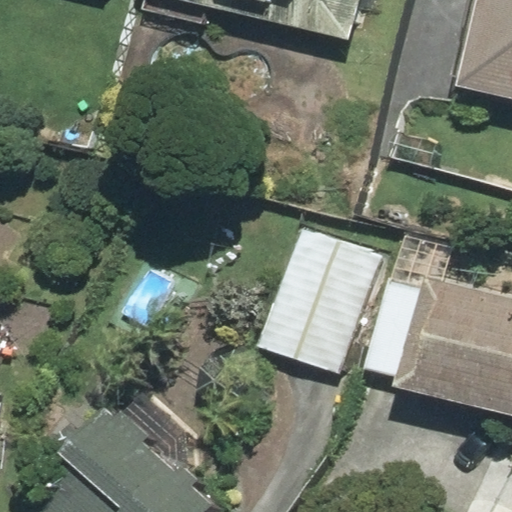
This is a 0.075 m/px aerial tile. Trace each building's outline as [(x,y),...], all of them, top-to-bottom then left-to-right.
[(161,0),(161,2),(359,45),(368,0),(161,0)] [(511,0),(495,0),(473,99),(511,107),(511,0)] [(393,260),(303,226),(258,348),(348,381),(393,260)] [(511,301),(434,285),(409,397),(511,418),(511,301)] [(226,511),(229,509),(125,417),(39,511),(226,511)]
